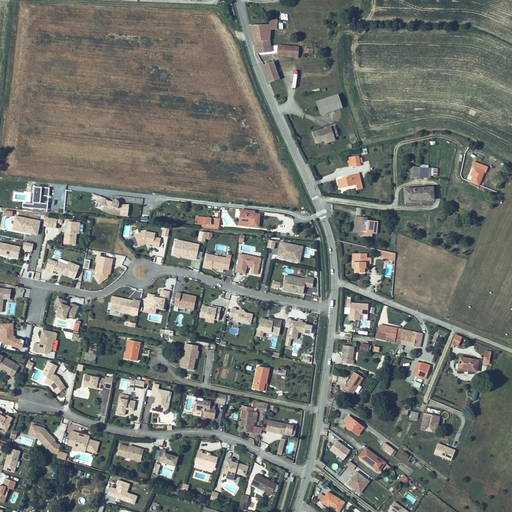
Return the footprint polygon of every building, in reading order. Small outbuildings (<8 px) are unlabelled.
[(284,20),(283,12),(276,12),(276,19),(269,19),(269,25),(251,27),(255,41),(257,41),(257,50),(258,53),(270,51),(270,29),(277,28),(278,20),(284,20)] [(299,57),(302,57),(302,48),(299,48),(299,46),(287,45),(287,40),(275,39),(274,54),(298,56),(299,57)] [(281,79),(274,61),(264,64),(271,83),(281,79)] [(316,101),(321,114),(343,107),(339,93),(316,101)] [(331,126),(313,132),(316,142),(324,139),(334,136),(338,134),(335,127),(331,128),(331,126)] [(353,167),(361,165),(359,156),(347,159),(348,165),(352,164),(353,167)] [(409,181),(410,171),(400,170),(400,180),(409,181)] [(469,189),(475,175),(464,170),(460,177),(462,179),(460,185),(469,189)] [(421,172),(413,171),(412,181),(420,181),(421,172)] [(357,188),(363,187),(360,172),(345,176),(345,178),(338,180),(341,187),(356,184),(357,188)] [(48,188),(33,187),(33,193),(35,193),(34,204),(23,204),(23,208),(47,209),(48,188)] [(424,191),(412,192),(412,201),(419,200),(420,203),(425,202),(424,191)] [(403,202),(407,201),(406,194),(407,192),(397,193),(398,205),(403,205),(403,202)] [(129,204),(119,204),(119,203),(119,202),(118,201),(118,200),(117,200),(116,199),(115,199),(114,199),(114,200),(113,200),(112,201),(112,202),(105,199),(98,196),(96,202),(104,205),(102,211),(109,213),(116,215),(128,216),(129,204)] [(261,214),(256,214),(256,211),(252,211),(243,210),(242,210),(240,225),(250,226),(260,227),(261,214)] [(31,235),(31,233),(38,234),(40,220),(14,215),(12,227),(11,231),(31,235)] [(220,218),(196,216),(195,224),(202,225),(202,227),(219,229),(220,218)] [(367,219),(361,219),(361,217),(356,216),(354,230),(359,231),(359,234),(365,234),(366,231),(372,232),(377,232),(378,221),(367,219)] [(53,227),(54,218),(46,217),(45,218),(50,219),(49,226),(53,227)] [(76,243),(77,232),(79,232),(80,223),(68,222),(67,228),(66,228),(65,242),(76,243)] [(159,246),(160,238),(154,237),(154,233),(144,231),(134,235),(138,246),(145,243),(152,244),(152,245),(159,246)] [(197,259),(200,244),(194,243),(176,240),(176,244),(173,254),(197,259)] [(275,249),(277,241),(270,240),(269,248),(275,249)] [(0,253),(18,257),(20,247),(0,242),(0,253)] [(298,262),(302,246),(279,242),(276,255),(285,257),(285,259),(298,262)] [(396,260),(397,252),(380,249),(378,256),(396,260)] [(226,257),(219,256),(207,254),(204,267),(212,268),(213,265),(213,267),(216,267),(218,268),(218,269),(224,270),(229,271),(232,255),(227,254),(226,257)] [(261,258),(260,257),(241,254),(237,272),(246,274),(248,267),(252,268),(251,272),(258,274),(261,258)] [(367,254),(356,254),(356,263),(352,263),(352,269),(354,269),(354,274),(362,274),(362,269),(365,269),(365,264),(367,264),(367,254)] [(107,277),(108,274),(111,274),(113,264),(114,259),(99,255),(98,260),(96,271),(98,272),(96,277),(105,281),(107,277)] [(75,279),(80,266),(68,262),(67,265),(58,262),(58,263),(49,260),(45,270),(53,273),(54,271),(75,279)] [(313,287),(315,278),(307,277),(306,279),(287,275),(284,290),(304,294),(305,286),(313,287)] [(0,312),(2,313),(3,299),(10,299),(11,290),(4,289),(0,288),(0,312)] [(148,294),(147,300),(146,299),(144,310),(144,312),(155,314),(156,312),(156,308),(165,310),(167,299),(168,300),(169,292),(161,290),(160,296),(159,296),(156,296),(148,294)] [(194,307),(196,296),(180,293),(177,292),(175,299),(174,305),(191,308),(192,308),(192,307),(193,307),(194,307)] [(133,300),(116,296),(112,296),(109,309),(130,313),(132,303),(133,300)] [(57,309),(59,311),(58,312),(56,315),(65,320),(66,317),(71,320),(75,314),(79,308),(72,304),(70,308),(66,305),(68,301),(61,298),(56,307),(55,308),(57,309)] [(351,300),(347,299),(347,308),(346,308),(346,312),(351,313),(350,319),(360,320),(360,314),(368,315),(368,304),(351,303),(351,300)] [(209,307),(209,308),(202,307),(200,317),(218,321),(220,309),(216,308),(209,307)] [(239,309),(239,310),(236,310),(236,308),(231,308),(230,317),(234,318),(233,321),(251,324),(252,314),(245,313),(245,310),(239,309)] [(264,332),(271,333),(279,335),(282,321),(269,318),(269,320),(262,319),(260,329),(259,329),(257,336),(263,337),(264,332)] [(292,320),(289,337),(288,342),(287,345),(290,346),(290,342),(289,342),(290,338),(298,339),(300,332),(306,333),(308,324),(303,323),(304,321),(300,320),(300,322),(292,320)] [(15,340),(12,339),(12,337),(12,331),(14,330),(14,325),(3,324),(2,333),(0,332),(0,340),(2,341),(23,348),(26,340),(18,337),(16,339),(15,340)] [(403,342),(405,330),(386,326),(381,325),(379,338),(403,342)] [(424,333),(405,330),(403,342),(422,346),(424,333)] [(445,337),(446,334),(436,330),(432,341),(436,342),(439,334),(445,337)] [(34,351),(47,354),(48,350),(52,350),(54,340),(56,340),(57,334),(43,331),(41,342),(43,342),(42,345),(45,346),(45,348),(40,348),(41,345),(35,344),(34,351)] [(455,335),(451,344),(457,346),(461,337),(455,335)] [(130,340),(128,352),(126,359),(137,361),(139,355),(141,342),(130,340)] [(199,351),(197,351),(198,346),(186,344),(181,368),(194,371),(196,358),(198,359),(199,351)] [(356,345),(346,344),(343,361),(355,363),(356,359),(354,359),(356,345)] [(488,364),(489,352),(482,352),(481,363),(488,364)] [(94,362),(95,358),(96,355),(84,353),(84,356),(83,359),(94,362)] [(0,370),(1,371),(11,376),(14,378),(20,366),(0,356),(0,367),(0,368),(0,370)] [(457,367),(467,368),(467,371),(474,372),(476,361),(458,358),(457,367)] [(414,375),(417,376),(423,362),(419,360),(414,375)] [(49,361),(45,370),(43,374),(46,376),(44,382),(50,385),(56,394),(65,388),(57,376),(56,375),(54,375),(53,374),(57,365),(49,361)] [(423,362),(417,376),(426,380),(431,364),(423,362)] [(266,383),(266,381),(268,369),(257,367),(255,378),(253,388),(262,390),(267,390),(268,384),(266,383)] [(358,386),(363,379),(354,373),(347,384),(346,383),(342,390),(352,396),(358,386)] [(87,386),(95,388),(97,388),(104,389),(104,387),(112,389),(114,378),(114,377),(110,376),(110,378),(106,377),(105,379),(85,375),(84,381),(83,387),(87,387),(87,386)] [(129,386),(133,387),(133,386),(141,388),(143,388),(144,381),(142,381),(134,379),(134,381),(130,380),(129,386)] [(152,409),(153,411),(157,416),(162,413),(169,408),(170,402),(167,401),(167,395),(169,396),(170,391),(158,389),(159,385),(153,384),(151,396),(157,397),(156,403),(153,405),(152,409)] [(121,394),(120,398),(118,413),(127,415),(128,409),(131,410),(135,411),(137,401),(129,399),(129,396),(121,394)] [(215,419),(217,409),(215,409),(216,405),(211,404),(212,401),(204,400),(204,402),(197,401),(195,410),(202,411),(202,409),(205,410),(205,412),(204,417),(215,419)] [(243,415),(242,417),(241,425),(250,427),(250,429),(252,429),(252,431),(261,433),(262,428),(254,427),(255,421),(257,421),(257,419),(258,413),(254,412),(254,408),(243,406),(241,415),(243,415)] [(0,428),(7,431),(11,425),(10,424),(12,421),(13,418),(7,415),(7,416),(5,415),(2,413),(2,412),(0,410),(0,428)] [(435,432),(439,417),(426,414),(422,428),(435,432)] [(358,435),(364,427),(349,416),(345,421),(347,424),(346,426),(358,435)] [(263,430),(266,430),(281,434),(281,432),(284,433),(292,435),(294,425),(265,419),(263,430)] [(67,454),(58,451),(60,446),(57,445),(55,442),(56,442),(44,429),(45,427),(33,423),(32,425),(30,432),(29,435),(35,437),(38,438),(50,451),(54,453),(58,454),(57,457),(65,459),(67,454)] [(85,452),(86,449),(94,451),(96,452),(99,442),(89,438),(90,434),(85,433),(84,436),(79,435),(80,432),(72,430),(69,438),(67,443),(70,444),(73,445),(72,449),(77,450),(77,449),(85,452)] [(282,455),(286,440),(281,439),(277,453),(282,455)] [(345,460),(351,451),(337,440),(330,449),(345,460)] [(389,454),(393,449),(383,441),(379,446),(389,454)] [(456,451),(438,443),(434,453),(452,461),(456,451)] [(128,447),(119,445),(117,455),(136,460),(137,456),(141,457),(143,450),(134,447),(134,449),(128,447)] [(380,471),(386,463),(365,447),(359,456),(380,471)] [(15,472),(21,452),(9,448),(4,469),(15,472)] [(176,466),(178,457),(165,453),(165,451),(161,450),(158,461),(162,463),(176,466)] [(406,459),(409,455),(404,451),(403,450),(400,453),(406,459)] [(203,453),(204,452),(199,451),(196,461),(196,463),(200,464),(216,468),(219,458),(211,455),(211,454),(207,453),(207,454),(203,453)] [(236,461),(235,463),(231,462),(232,459),(228,458),(227,458),(223,473),(227,474),(226,479),(233,480),(234,476),(235,473),(245,476),(248,466),(238,463),(238,462),(236,461)] [(370,481),(357,471),(348,484),(361,493),(370,481)] [(269,480),(261,476),(257,474),(252,484),(272,494),(277,484),(269,480)] [(13,490),(16,482),(5,479),(3,487),(1,486),(0,487),(0,501),(5,503),(10,489),(13,490)] [(127,493),(130,485),(124,483),(124,482),(118,480),(117,484),(118,485),(117,489),(111,487),(109,495),(135,502),(137,496),(127,493)] [(322,509),(325,505),(336,511),(339,511),(346,502),(328,492),(326,496),(321,494),(318,499),(315,497),(311,502),(322,509)] [(247,502),(241,500),(239,508),(245,509),(247,502)] [(389,511),(408,511),(395,503),(389,511)]
